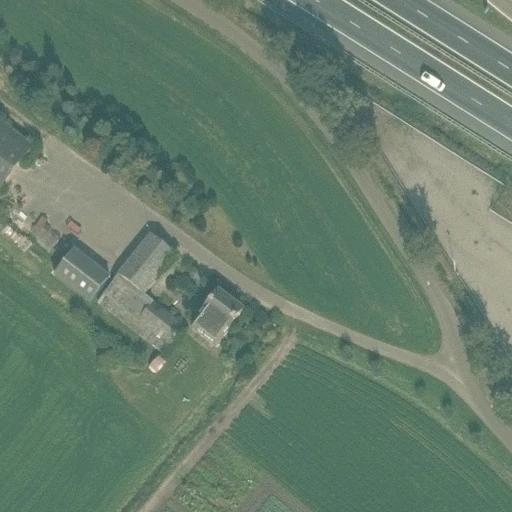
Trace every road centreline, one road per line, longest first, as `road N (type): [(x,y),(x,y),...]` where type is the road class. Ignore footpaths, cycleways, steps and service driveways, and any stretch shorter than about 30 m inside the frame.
road 1 (unclassified): [(511,445),(480,409),(435,298),(329,134),(252,45),(181,0)]
road 2 (motorway): [(312,0),(511,125)]
road 3 (motorway): [(511,69),(402,0)]
